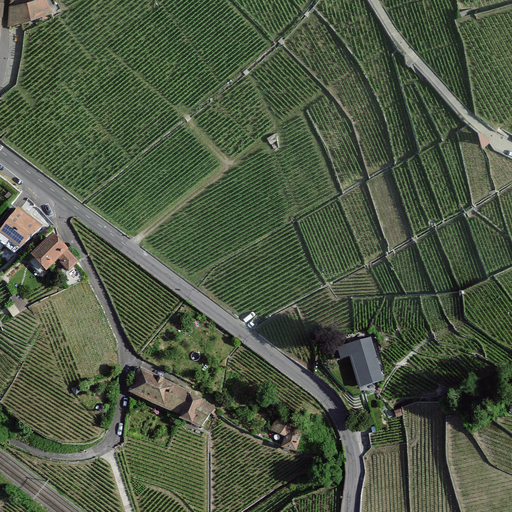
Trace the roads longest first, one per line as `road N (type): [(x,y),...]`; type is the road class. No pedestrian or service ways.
road 1 (tertiary): [(351,511),(351,444),(328,398),(56,193)]
road 2 (residential): [(56,193),(121,340),(116,434),(100,449),(70,457),(14,442)]
road 3 (track): [(374,0),(461,111),(511,146)]
